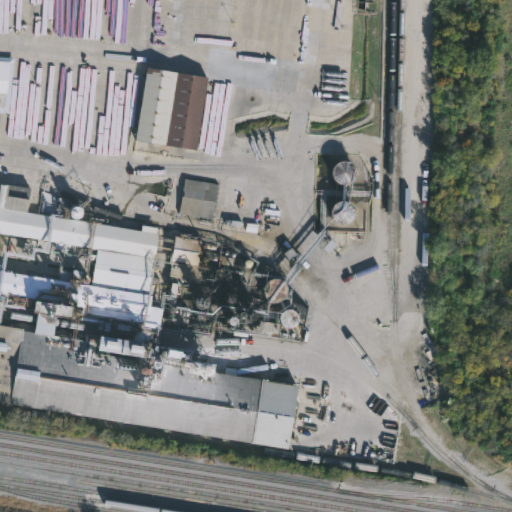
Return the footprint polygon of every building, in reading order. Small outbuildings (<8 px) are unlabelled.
[(0,55),(13,57),(8,113),(0,112),(0,55)] [(177,71),(165,145),(135,139),(147,66),(177,71)] [(208,77),(195,149),(166,144),(178,72),(208,77)] [(343,183),(335,181),(330,173),(332,165),(340,160),(348,162),(352,166),(353,170),(353,175),(350,179),(343,183)] [(218,184),(212,219),(179,213),(185,178),(218,184)] [(27,212),(141,231),(142,224),(157,227),(156,233),(159,233),(149,294),(91,284),(97,249),(70,244),(69,251),(44,247),(45,240),(0,232),(0,182),(30,188),(27,212)] [(342,224),(333,220),(330,212),(333,204),(341,200),(350,203),(353,211),(353,216),(350,220),(342,224)] [(198,241),(193,267),(168,262),(173,235),(198,241)] [(0,270),(152,295),(150,306),(163,308),(159,330),(149,328),(148,337),(147,344),(133,341),(134,335),(137,321),(86,313),(87,306),(64,302),(62,313),(53,312),(52,322),(50,334),(95,342),(93,353),(298,386),(288,449),(0,401),(0,324),(21,328),(21,330),(31,331),(33,318),(34,308),(24,307),(26,296),(0,291),(0,270)] [(144,344),(142,358),(97,351),(100,336),(144,344)]
